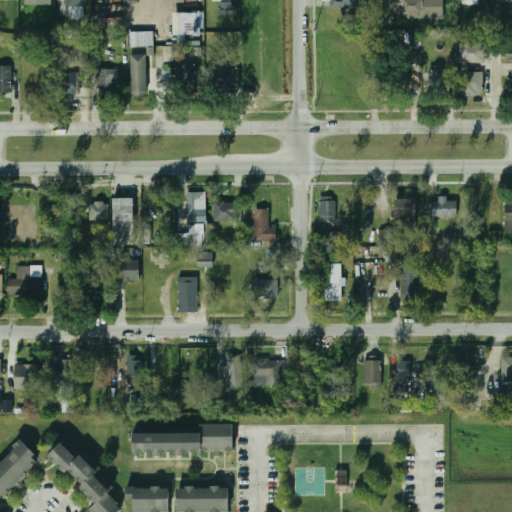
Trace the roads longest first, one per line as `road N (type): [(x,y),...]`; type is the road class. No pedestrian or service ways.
road 1 (residential): [(511,330),(0,333)]
road 2 (secondary): [(303,127),(0,128)]
road 3 (secondary): [(0,169),(222,169)]
road 4 (secondary): [(303,169),(511,168)]
road 5 (secondary): [(511,127),(303,127)]
road 6 (residential): [(303,169),(302,332)]
road 7 (residential): [(301,0),(303,127)]
